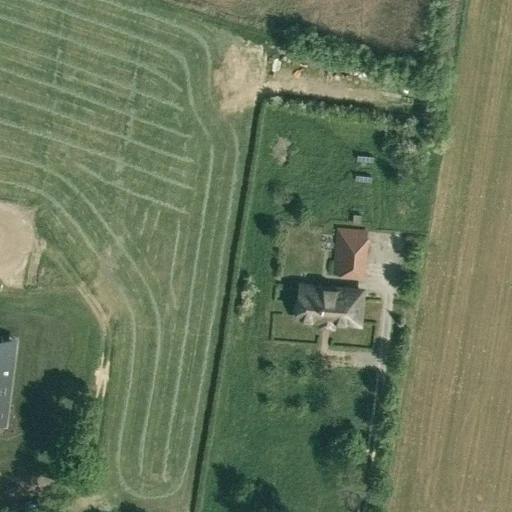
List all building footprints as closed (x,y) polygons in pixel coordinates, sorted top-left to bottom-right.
[(368,228),(336,225),(334,248),(352,248),(353,233),(367,234),(368,228)] [(360,322),(360,318),(363,294),(302,288),(299,317),(360,322)] [(74,376),(90,375),(89,352),(73,353),(74,376)] [(0,476),(7,477),(16,368),(0,367),(0,476)] [(26,479),(73,483),(81,383),(35,379),(26,479)]
